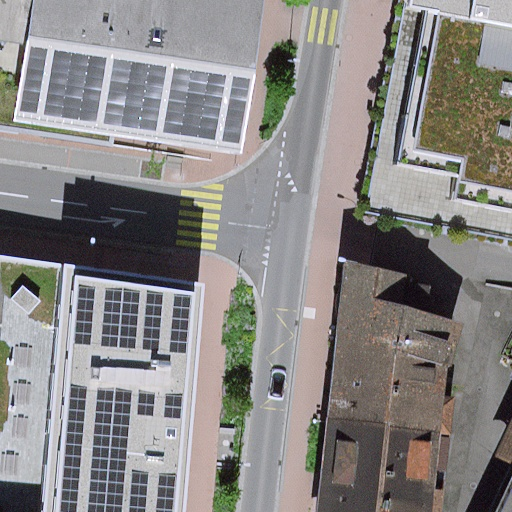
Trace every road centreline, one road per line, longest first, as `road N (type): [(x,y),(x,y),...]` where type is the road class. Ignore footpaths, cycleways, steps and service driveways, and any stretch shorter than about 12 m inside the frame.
road 1 (primary): [(260,511),(289,232)]
road 2 (primary): [(289,232),(326,0)]
road 3 (residential): [(195,221),(0,193)]
